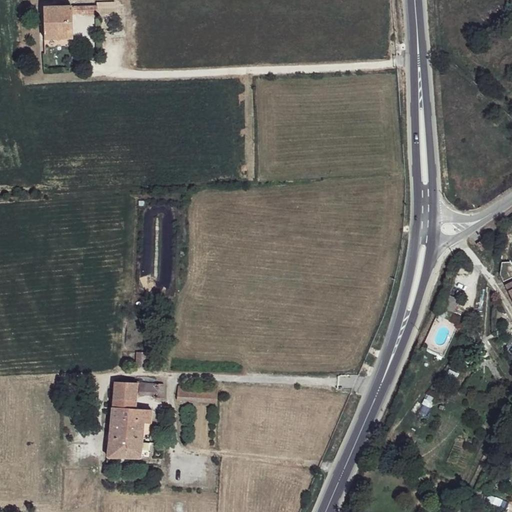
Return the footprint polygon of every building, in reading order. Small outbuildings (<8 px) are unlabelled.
[(96,9),(72,10),(72,16),(85,15),(86,17),(120,15),(119,5),(118,0),(108,0),(96,0),(96,9)] [(72,10),(43,11),(44,41),(73,40),(72,16),(72,10)] [(475,246),(481,253),(488,248),(483,240),(475,246)] [(450,321),(457,300),(447,297),(441,318),(450,321)] [(136,355),(135,369),(148,369),(148,355),(136,355)] [(135,401),(137,384),(115,382),(113,399),(135,401)] [(133,408),(145,409),(145,396),(143,396),(144,385),(137,384),(135,401),(133,408)] [(144,385),(143,396),(145,396),(163,397),(164,385),(144,385)] [(181,387),(179,401),(216,404),(217,390),(181,387)] [(133,408),(135,401),(113,399),(107,400),(106,405),(113,406),(133,408)] [(143,424),(145,409),(133,408),(113,406),(110,438),(141,440),(143,424)] [(152,409),(145,409),(143,424),(151,424),(152,409)] [(141,444),(141,440),(110,438),(108,457),(123,458),(140,459),(141,444)] [(141,444),(140,459),(143,460),(149,459),(149,445),(141,444)]
